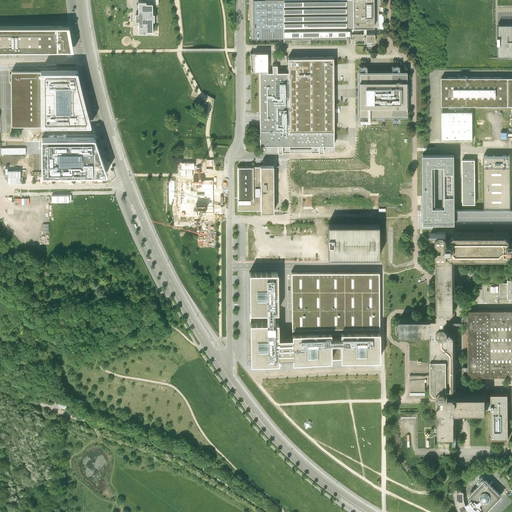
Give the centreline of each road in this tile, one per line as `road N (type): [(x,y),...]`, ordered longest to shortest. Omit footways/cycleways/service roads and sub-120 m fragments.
road 1 (unclassified): [(239,0),(229,345),(218,360)]
road 2 (track): [(269,511),(181,457),(0,384)]
road 3 (tertiary): [(218,360),(125,183)]
road 4 (unknown): [(415,191),(285,193),(280,156)]
road 5 (tertiary): [(125,183),(90,59)]
